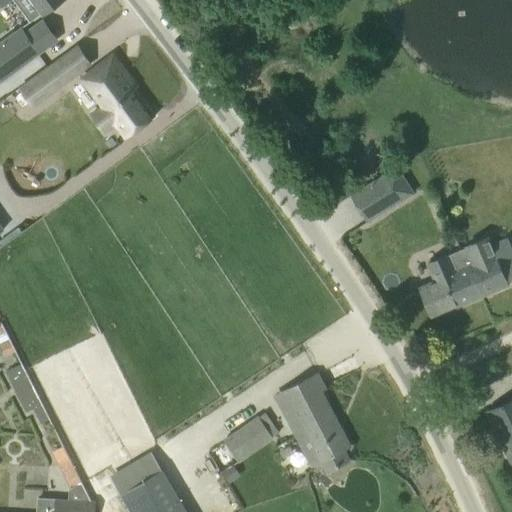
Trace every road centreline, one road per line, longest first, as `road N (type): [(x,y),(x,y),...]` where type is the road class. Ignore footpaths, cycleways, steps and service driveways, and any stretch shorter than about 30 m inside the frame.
road 1 (unclassified): [(471,511),(421,401),(125,0)]
road 2 (unknown): [(511,328),(398,371)]
